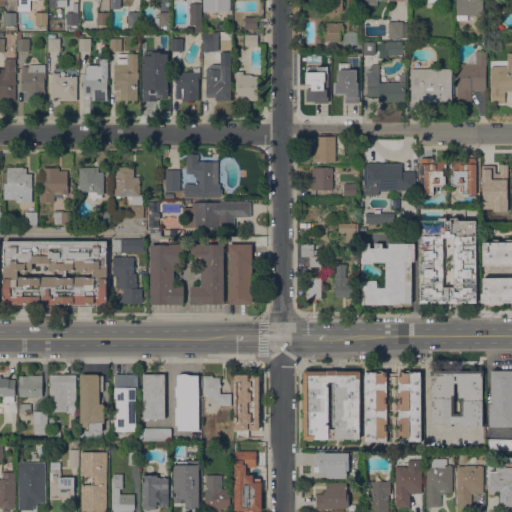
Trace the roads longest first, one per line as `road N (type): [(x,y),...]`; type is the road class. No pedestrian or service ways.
road 1 (residential): [(511,133),(0,133)]
road 2 (residential): [(281,511),(281,0)]
road 3 (secondary): [(235,337),(0,337)]
road 4 (secondary): [(511,336),(326,337)]
